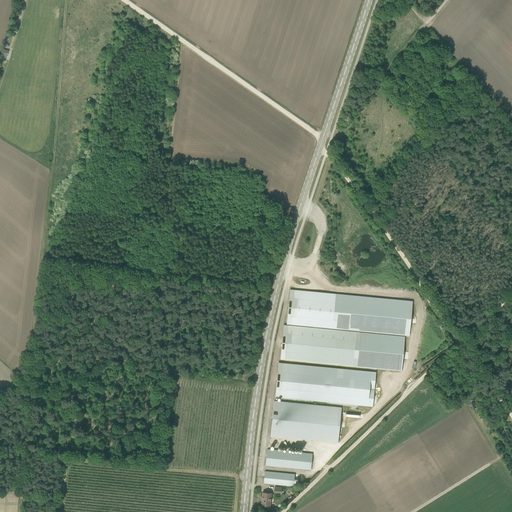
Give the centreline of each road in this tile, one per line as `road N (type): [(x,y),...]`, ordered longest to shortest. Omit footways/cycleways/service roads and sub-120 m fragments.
road 1 (primary): [(243,511),(275,290),(368,0)]
road 2 (track): [(66,0),(34,383)]
road 3 (track): [(462,339),(284,511)]
road 4 (track): [(123,0),(322,143)]
road 5 (track): [(325,153),(462,339)]
road 6 (track): [(426,21),(325,153)]
road 7 (track): [(19,511),(19,443),(34,383)]
